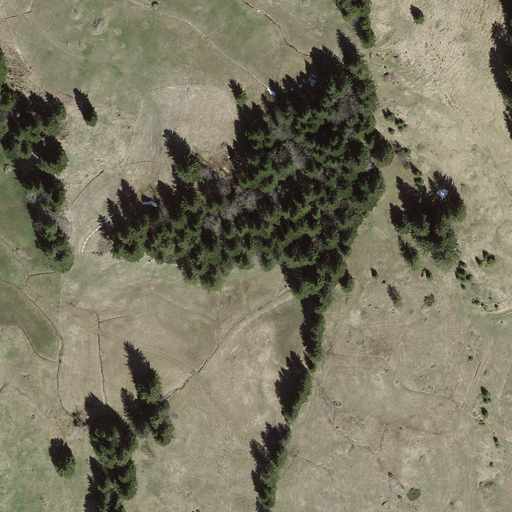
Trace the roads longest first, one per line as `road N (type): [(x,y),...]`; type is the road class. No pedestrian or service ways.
road 1 (track): [(0,285),(182,368),(281,475)]
road 2 (track): [(511,305),(502,314),(481,305),(460,309),(480,341),(479,369),(463,402),(462,511)]
road 3 (track): [(422,101),(446,115),(511,186)]
